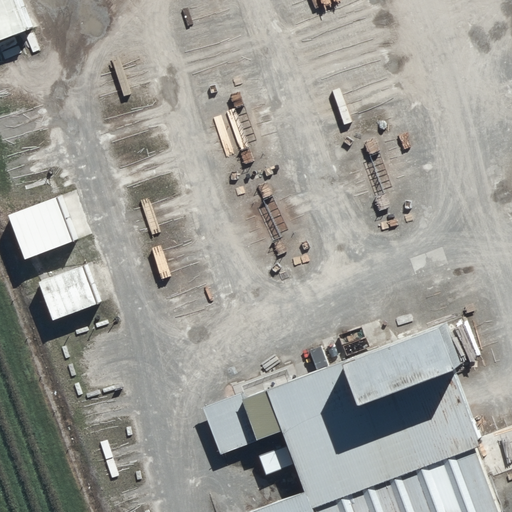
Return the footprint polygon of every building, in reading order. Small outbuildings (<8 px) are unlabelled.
[(0,0),(0,11),(31,0),(0,0)] [(79,248),(59,196),(10,214),(29,267),(79,248)] [(89,263),(39,280),(56,329),(105,312),(89,263)] [(452,511),(496,496),(426,301),(260,360),(299,469),(213,499),(217,511),(452,511)] [(286,446),(262,455),(269,474),(293,465),(286,446)]
